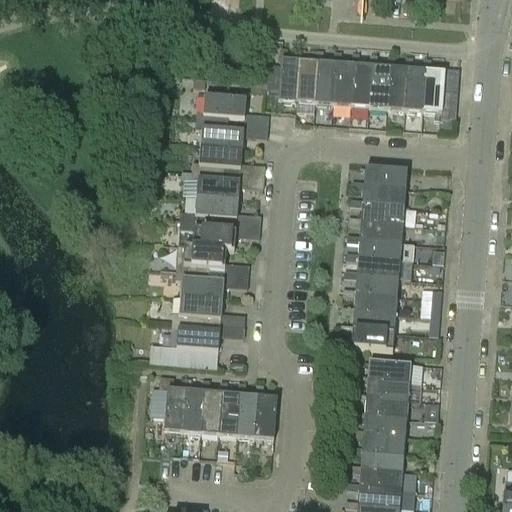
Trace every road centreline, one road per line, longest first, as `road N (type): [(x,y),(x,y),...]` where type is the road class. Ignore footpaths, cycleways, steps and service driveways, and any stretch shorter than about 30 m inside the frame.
road 1 (residential): [(272,504),(288,478),(294,378),(275,337),(290,159),(319,150),(482,163)]
road 2 (residential): [(457,511),(482,163)]
road 3 (residential): [(488,54),(260,28)]
